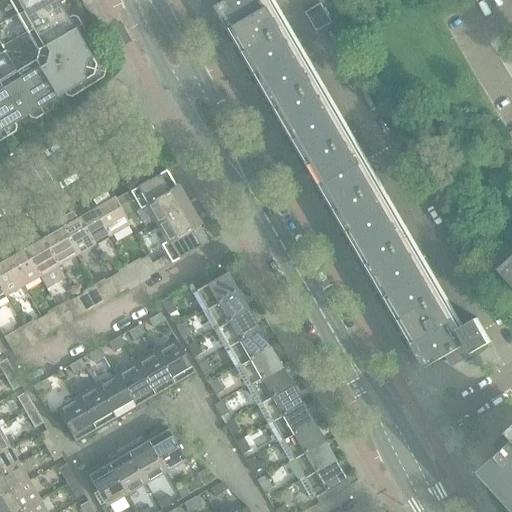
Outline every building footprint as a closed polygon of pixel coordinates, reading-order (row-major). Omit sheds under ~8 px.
[(9,0),(18,14),(41,0),(9,0)] [(63,11),(59,4),(63,2),(63,0),(41,0),(18,14),(28,31),(63,11)] [(463,326),(269,0),(227,0),(217,6),(425,367),(448,354),(454,365),(465,359),(471,356),(473,355),(472,352),(490,342),(477,318),(463,326)] [(332,23),(323,8),(321,3),(305,12),(316,32),(332,23)] [(38,49),(81,24),(77,17),(71,15),(67,17),(63,11),(28,31),(38,49)] [(105,66),(81,24),(38,49),(35,61),(56,96),(63,92),(65,95),(71,97),(103,77),(105,66)] [(56,96),(35,61),(17,72),(43,114),(51,109),(52,104),(50,100),(56,96)] [(43,114),(17,72),(0,82),(0,84),(20,118),(27,114),(29,118),(35,119),(43,114)] [(20,118),(0,84),(0,125),(7,136),(15,131),(16,126),(14,122),(20,118)] [(146,206),(176,187),(167,171),(166,170),(115,199),(120,207),(134,199),(140,209),(146,206)] [(157,224),(188,205),(181,192),(179,193),(176,187),(146,206),(157,224)] [(120,207),(115,199),(108,188),(90,199),(110,234),(129,223),(120,207)] [(110,234),(90,199),(72,208),(93,244),(110,234)] [(197,224),(194,219),(196,218),(188,205),(157,224),(167,241),(197,224)] [(93,244),(72,208),(54,219),(75,254),(93,244)] [(75,254),(54,219),(37,229),(58,265),(75,254)] [(157,271),(208,242),(197,224),(167,241),(161,245),(167,255),(152,263),(157,271)] [(58,265),(37,229),(19,239),(40,275),(58,265)] [(40,275),(19,239),(1,250),(22,285),(40,275)] [(22,285),(1,250),(0,250),(0,287),(4,295),(22,285)] [(157,271),(152,263),(148,256),(140,260),(139,258),(128,265),(139,284),(150,278),(149,276),(157,271)] [(511,283),(511,257),(499,269),(511,283)] [(139,284),(128,265),(117,271),(118,273),(112,277),(121,292),(127,288),(129,290),(139,284)] [(202,311),(237,291),(226,272),(209,281),(206,275),(192,283),(196,289),(191,292),(202,311)] [(121,292),(112,277),(105,281),(103,279),(93,285),(104,305),(115,298),(114,296),(121,292)] [(104,305),(93,285),(82,291),(83,293),(76,297),(85,312),(92,308),(93,311),(104,305)] [(213,330),(248,310),(237,291),(202,311),(213,330)] [(177,310),(169,296),(160,301),(168,315),(177,310)] [(85,312),(76,297),(69,301),(68,299),(57,305),(69,325),(79,319),(78,316),(85,312)] [(69,325),(57,305),(46,312),(48,314),(41,318),(49,333),(57,329),(58,331),(69,325)] [(224,349),(259,328),(248,310),(213,330),(224,349)] [(165,321),(160,313),(148,319),(153,328),(165,321)] [(49,333),(41,318),(34,322),(33,319),(22,326),(33,345),(44,339),(43,337),(49,333)] [(190,334),(184,322),(175,327),(182,339),(190,334)] [(144,333),(140,324),(128,331),(133,340),(144,333)] [(33,345),(22,326),(11,332),(12,334),(5,338),(13,354),(14,356),(13,354),(21,349),(23,352),(33,345)] [(235,367),(270,347),(259,328),(224,349),(235,367)] [(125,344),(120,336),(108,343),(113,351),(125,344)] [(194,371),(176,340),(155,352),(174,383),(182,378),(183,381),(192,376),(191,373),(194,371)] [(201,353),(194,341),(186,346),(193,357),(201,353)] [(105,356),(100,347),(88,354),(93,362),(105,356)] [(246,386),(281,366),(270,347),(235,367),(246,386)] [(174,383),(155,352),(136,363),(154,395),(162,390),(164,392),(172,387),(171,385),(174,383)] [(13,372),(6,359),(0,362),(0,368),(5,377),(13,372)] [(85,367),(80,359),(69,366),(73,374),(85,367)] [(212,371),(205,359),(197,364),(204,376),(212,371)] [(154,395),(136,363),(116,374),(134,406),(142,401),(144,404),(153,399),(151,396),(154,395)] [(256,405),(291,385),(281,366),(246,386),(256,405)] [(21,385),(13,372),(5,377),(12,390),(21,385)] [(134,406),(116,374),(96,386),(114,417),(123,413),(124,415),(133,410),(131,407),(134,406)] [(51,387),(46,378),(32,386),(37,395),(51,387)] [(223,390),(216,378),(208,383),(215,395),(223,390)] [(267,423),(302,403),(291,385),(256,405),(267,423)] [(114,417),(96,386),(76,397),(95,429),(103,424),(104,426),(113,421),(112,419),(114,417)] [(34,407),(25,392),(17,397),(25,412),(34,407)] [(95,429),(76,397),(56,409),(58,412),(50,416),(61,426),(65,424),(74,441),(83,435),(85,438),(93,433),(92,430),(95,429)] [(228,412),(221,400),(213,405),(220,417),(228,412)] [(278,442),(313,422),(302,403),(267,423),(278,442)] [(42,422),(34,407),(25,412),(34,427),(42,422)] [(239,430),(232,419),(224,423),(231,435),(239,430)] [(289,461),(324,441),(313,422),(278,442),(289,461)] [(511,429),(511,427),(504,433),(495,442),(503,452),(484,469),(511,500),(511,429)] [(191,453),(181,443),(177,445),(167,428),(158,434),(157,431),(148,436),(149,439),(147,440),(165,472),(186,460),(184,457),(191,453)] [(54,442),(47,430),(38,435),(45,447),(54,442)] [(250,449),(243,437),(235,442),(241,454),(250,449)] [(165,472),(147,440),(139,445),(137,442),(128,448),(130,450),(127,452),(145,483),(165,472)] [(299,480),(334,459),(324,441),(289,461),(299,480)] [(62,456),(54,442),(45,447),(54,461),(62,456)] [(0,472),(17,463),(8,447),(0,451),(0,472)] [(145,483),(127,452),(119,456),(117,454),(109,459),(110,461),(107,463),(126,494),(145,483)] [(261,468),(254,456),(245,461),(252,473),(261,468)] [(341,481),(345,479),(346,479),(334,459),(299,480),(310,498),(310,499),(315,496),(319,503),(345,488),(341,481)] [(0,496),(27,481),(17,463),(0,472),(0,496)] [(75,479),(66,463),(58,468),(67,484),(75,479)] [(126,494),(107,463),(99,468),(98,465),(89,470),(90,473),(87,475),(96,491),(93,493),(100,505),(103,503),(105,506),(126,494)] [(203,486),(217,478),(210,471),(199,478),(203,486)] [(271,487),(265,475),(256,480),(263,491),(271,487)] [(84,494),(75,479),(67,484),(75,498),(84,494)] [(0,511),(17,511),(38,500),(27,481),(0,496),(0,511)] [(214,496),(228,488),(221,481),(209,488),(214,496)] [(173,504),(168,495),(156,502),(161,510),(173,504)] [(200,505),(195,496),(183,503),(188,511),(200,505)] [(44,511),(38,500),(17,511),(44,511)] [(94,511),(88,501),(79,506),(82,511),(94,511)]
